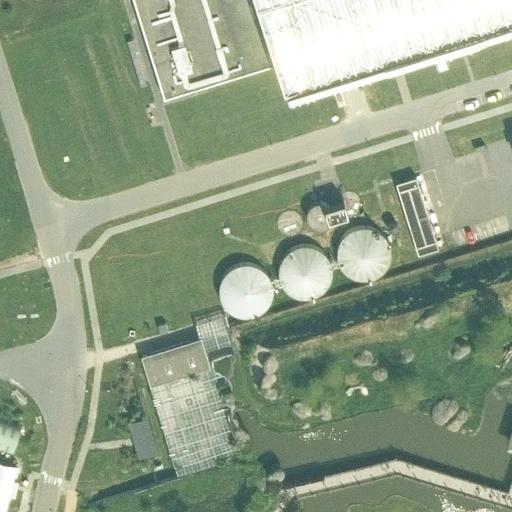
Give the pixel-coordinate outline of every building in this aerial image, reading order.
[(326,69),(511,11),(511,0),(133,0),(163,96),(205,83),(274,61),(276,66),(281,83),(326,69)] [(130,106),(102,115),(118,162),(146,152),(130,106)] [(71,124),(72,128),(43,136),(54,178),(112,163),(100,116),(71,124)] [(27,150),(36,176),(52,170),(43,144),(27,150)] [(0,161),(10,193),(35,185),(22,145),(0,151),(0,161)] [(186,160),(210,156),(207,145),(184,149),(186,160)] [(417,252),(437,246),(415,175),(395,181),(417,252)] [(335,180),(316,187),(321,201),(340,194),(335,180)] [(271,211),(278,227),(293,219),(286,204),(271,211)] [(197,322),(201,337),(207,357),(234,349),(228,327),(224,314),(197,322)] [(201,337),(141,355),(149,383),(209,364),(207,357),(201,337)] [(209,364),(149,383),(178,476),(241,457),(212,363),(209,364)] [(146,418),(128,424),(132,438),(133,442),(135,447),(138,458),(156,453),(146,418)]
